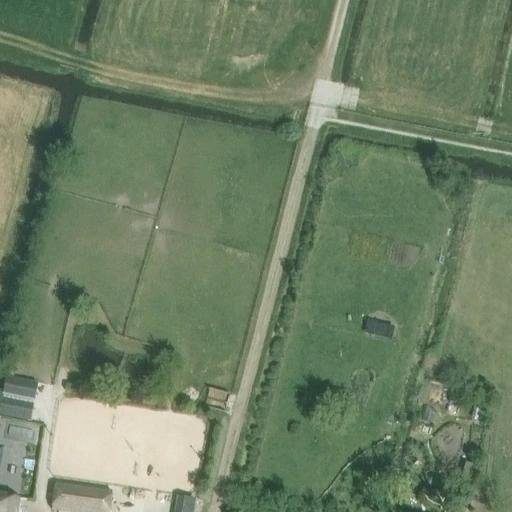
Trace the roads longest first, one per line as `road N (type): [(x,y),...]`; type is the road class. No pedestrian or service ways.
road 1 (track): [(318,117),(214,511)]
road 2 (track): [(347,0),(318,117)]
